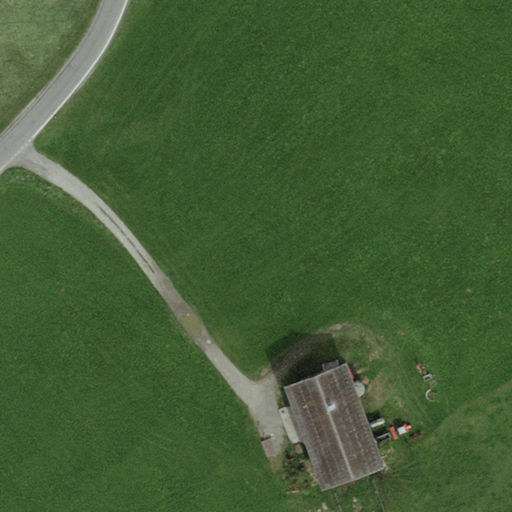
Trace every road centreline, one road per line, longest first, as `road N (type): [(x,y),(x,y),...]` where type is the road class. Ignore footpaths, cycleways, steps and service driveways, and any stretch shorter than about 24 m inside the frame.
road 1 (track): [(265,417),(97,203),(8,147)]
road 2 (tertiary): [(0,156),(69,84),(123,0)]
